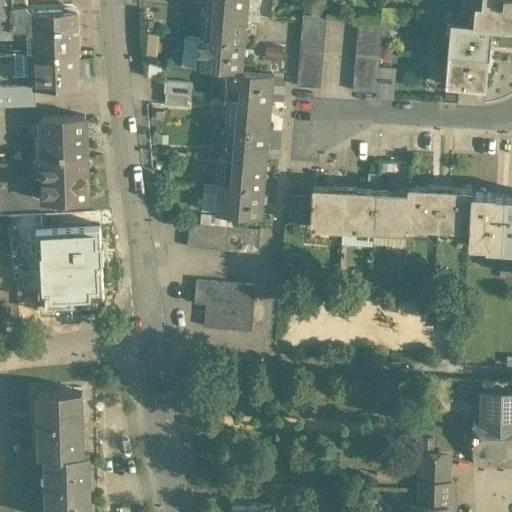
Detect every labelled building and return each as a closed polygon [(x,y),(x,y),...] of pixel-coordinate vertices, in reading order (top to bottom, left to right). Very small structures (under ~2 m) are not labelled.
[(0,0),(0,36),(14,36),(13,29),(32,28),(34,10),(27,4),(13,4),(12,0),(0,0)] [(247,0),(209,0),(209,9),(246,12),(247,0)] [(511,0),(482,0),(477,0),(475,0),(473,21),(492,23),(511,24),(511,0)] [(64,9),(34,10),(32,28),(32,33),(28,33),(28,51),(78,49),(77,9),(74,9),(71,6),(67,6),(64,9)] [(246,12),(209,9),(206,37),(206,38),(244,41),(246,12)] [(327,15),(303,13),(297,84),(321,86),(327,15)] [(358,18),(353,89),(377,90),(379,65),(382,20),(358,18)] [(473,21),(452,19),(449,51),(491,55),(492,43),(490,43),(492,23),(473,21)] [(147,31),(146,58),(157,59),(158,31),(147,31)] [(244,41),(206,38),(206,37),(199,36),(196,65),(228,68),(242,69),(244,41)] [(78,49),(28,51),(29,69),(34,68),(34,85),(34,86),(35,86),(79,85),(78,49)] [(491,55),(449,51),(446,82),(486,86),(488,66),(490,66),(491,55)] [(162,63),(149,62),(148,75),(161,76),(162,63)] [(379,65),(377,90),(376,95),(394,97),(397,67),(379,65)] [(242,69),(228,68),(225,98),(233,98),(233,97),(271,101),(274,72),(242,69)] [(192,81),(164,79),(164,91),(188,93),(191,93),(192,81)] [(17,84),(0,84),(0,104),(18,104),(17,85),(17,84)] [(34,85),(17,85),(18,104),(36,103),(35,86),(34,86),(34,85)] [(188,93),(166,91),(165,103),(187,105),(188,93)] [(271,101),(233,97),(233,98),(231,126),(268,129),(271,101)] [(85,114),(41,115),(42,132),(34,133),(35,157),(42,157),(42,155),(86,154),(85,114)] [(268,129),(231,126),(228,154),(266,158),(268,129)] [(305,137),(292,140),(295,159),(309,157),(305,137)] [(86,154),(42,155),(42,157),(44,199),(88,198),(86,154)] [(266,158),(228,154),(226,182),(226,183),(264,186),(266,158)] [(264,186),(226,183),(226,182),(218,181),(216,211),(262,215),(264,186)] [(333,185),(313,184),(312,194),(311,223),(311,224),(342,226),(345,184),(333,183),(333,185)] [(429,184),(408,183),(408,188),(406,224),(438,225),(440,183),(429,183),(429,184)] [(472,187),(452,186),(452,184),(440,183),(438,225),(470,227),(472,190),(472,187)] [(376,188),(356,186),(357,185),(345,184),(342,226),(374,228),(376,188)] [(396,189),(376,188),(374,228),(406,230),(406,224),(408,188),(396,187),(396,189)] [(504,192),(472,190),(470,227),(469,238),(486,239),(486,245),(501,246),(504,192)] [(511,192),(504,192),(501,246),(511,246),(511,192)] [(312,194),(290,193),(288,221),(311,223),(312,194)] [(34,221),(8,226),(9,238),(11,238),(14,270),(27,267),(21,236),(36,233),(34,221)] [(189,221),(187,245),(259,251),(261,227),(189,221)] [(100,222),(69,228),(74,260),(75,264),(107,259),(100,222)] [(69,228),(36,233),(41,265),(74,260),(69,228)] [(36,233),(21,236),(27,267),(41,265),(36,233)] [(9,238),(0,238),(0,278),(15,277),(14,270),(11,238),(9,238)] [(256,283),(196,278),(194,301),(206,302),(204,325),(252,329),(256,283)] [(82,389),(38,390),(40,454),(46,454),(46,511),(90,511),(89,452),(83,452),(82,389)] [(511,391),(502,391),(502,414),(475,413),(474,452),(511,452),(511,391)] [(450,455),(421,455),(420,478),(450,479),(450,455)] [(450,479),(420,478),(419,502),(449,503),(450,479)] [(269,511),(269,500),(232,503),(232,511),(269,511)] [(419,502),(409,502),(408,511),(449,511),(449,503),(419,502)]
